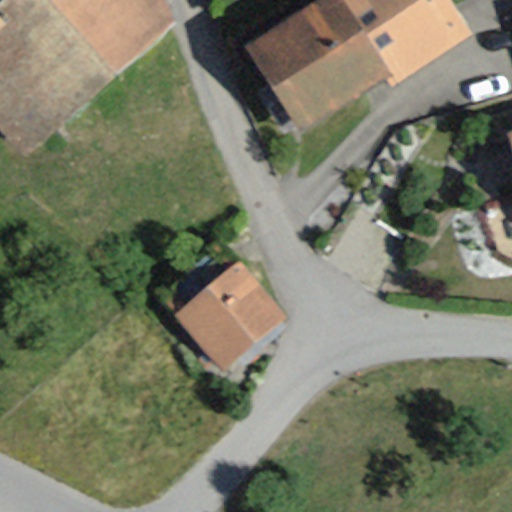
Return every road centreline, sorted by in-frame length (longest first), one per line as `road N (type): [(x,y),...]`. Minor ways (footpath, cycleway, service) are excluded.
road 1 (residential): [(348,348),(271,228),(185,0)]
road 2 (residential): [(179,511),(210,486),(303,371),(348,348)]
road 3 (residential): [(348,348),(402,338),(511,337)]
